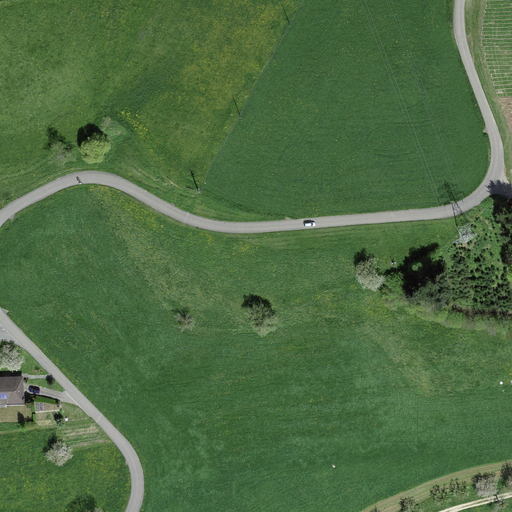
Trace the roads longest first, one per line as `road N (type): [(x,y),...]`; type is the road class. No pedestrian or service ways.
road 1 (unclassified): [(0,218),(85,177),(113,180),(190,219),(229,227),(459,208),(492,181),(498,153),(462,41),(460,0)]
road 2 (unclassified): [(131,511),(137,487),(127,451),(0,315)]
